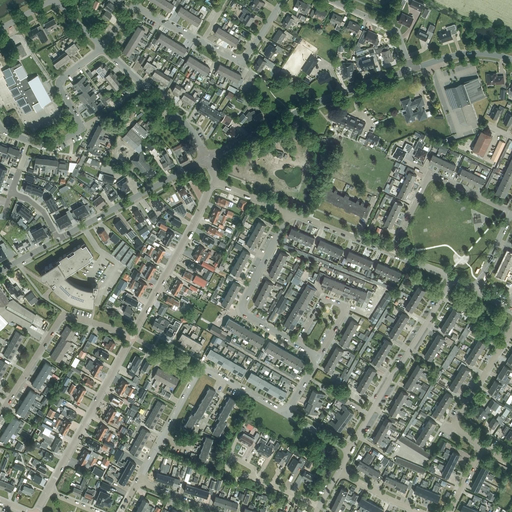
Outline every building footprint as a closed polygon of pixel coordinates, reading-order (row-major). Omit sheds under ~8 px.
[(116,5),(118,3),(114,0),(107,0),(106,2),(105,1),(102,5),(105,7),(104,8),(110,12),(115,5),(116,5)] [(166,0),(165,0),(162,0),(159,5),(164,8),(169,2),(169,0),(166,0)] [(173,0),(172,3),(169,2),(164,8),(170,12),(174,5),(176,7),(179,2),(176,0),(176,1),(174,0),(173,0)] [(265,3),(260,0),(254,0),(250,7),(257,11),(262,5),(263,6),(265,3)] [(307,14),(309,9),(306,7),(308,4),(299,0),(297,0),(295,6),(302,10),(301,12),(307,14)] [(412,0),(410,6),(421,11),(424,5),(414,0),(412,0)] [(176,13),(182,16),(186,9),(188,6),(186,4),(184,8),(181,6),(176,13)] [(182,16),(187,19),(191,13),(193,9),(191,7),(189,11),(186,9),(182,16)] [(254,17),(250,15),(252,12),(244,7),(242,10),(242,11),(244,13),(244,14),(243,13),(239,19),(249,25),(254,17)] [(327,12),(318,7),(316,10),(313,9),(310,15),(313,17),(314,14),(324,18),(327,12)] [(102,16),(108,20),(112,15),(106,11),(102,16)] [(187,19),(192,23),(196,16),(198,12),(196,11),(194,14),(191,13),(187,19)] [(338,23),(335,29),(341,31),(345,22),(342,21),(343,17),(334,13),(330,20),(338,23)] [(409,27),(413,18),(402,13),(399,22),(409,27)] [(199,18),(196,16),(192,23),(197,26),(201,19),(203,15),(201,14),(199,18)] [(288,28),(293,21),(296,23),(299,19),(292,14),(291,17),(288,15),(282,24),(288,28)] [(48,30),(58,25),(54,18),(44,24),(46,27),(44,29),(47,35),(50,33),(48,30)] [(362,30),(359,29),(360,25),(350,21),(347,28),(357,33),(355,36),(359,38),(362,30)] [(419,29),(416,36),(426,41),(427,38),(431,39),(434,33),(432,32),(435,26),(430,24),(427,30),(428,30),(427,33),(419,29)] [(448,31),(439,34),(442,42),(453,38),(451,35),(457,33),(455,24),(446,27),(448,31)] [(215,33),(220,37),(224,30),(226,26),(224,25),(222,29),(219,27),(215,33)] [(143,33),(145,30),(138,26),(135,31),(142,35),(145,38),(147,35),(143,33)] [(39,30),(37,27),(28,32),(31,39),(38,35),(40,38),(40,39),(42,42),(48,39),(42,28),(39,30)] [(225,40),(229,33),(232,29),(229,28),(227,32),(224,30),(220,37),(225,40)] [(290,39),(293,35),(285,30),(284,32),(279,30),(273,39),(280,43),(285,36),(290,39)] [(360,39),(358,42),(361,43),(364,44),(367,39),(374,43),(374,44),(375,44),(376,45),(378,44),(380,40),(376,38),(377,38),(377,37),(378,35),(372,32),(369,30),(368,33),(364,31),(364,30),(363,32),(360,39)] [(140,38),(142,35),(135,31),(132,36),(138,40),(142,43),(146,45),(148,43),(140,38)] [(232,35),(229,33),(225,40),(230,43),(234,36),(237,32),(235,31),(232,35)] [(159,41),(162,43),(166,36),(161,33),(157,39),(157,40),(154,43),(156,45),(159,41)] [(230,43),(235,46),(235,47),(237,49),(240,44),(240,43),(238,42),(240,39),(239,39),(242,35),(240,34),(237,38),(234,36),(230,43)] [(132,36),(128,41),(135,45),(139,48),(141,46),(137,43),(138,40),(132,36)] [(171,39),(166,36),(162,43),(159,47),(162,48),(164,44),(167,46),(171,39)] [(72,44),(69,46),(76,54),(77,52),(76,51),(79,49),(74,42),(71,38),(69,39),(72,44)] [(167,46),(165,50),(167,51),(169,47),(172,49),(176,42),(171,39),(167,46)] [(136,53),(137,54),(138,54),(139,53),(137,51),(134,48),(135,45),(128,41),(125,47),(132,51),(136,53)] [(181,45),(176,42),(172,49),(170,53),(172,54),(174,50),(177,52),(181,45)] [(73,55),(76,54),(69,46),(67,48),(63,43),(61,45),(63,46),(70,56),(72,54),(73,55)] [(270,44),(264,53),(271,57),(275,50),(280,53),(283,49),(277,45),(275,48),(270,44)] [(182,55),(187,49),(181,45),(177,52),(175,56),(177,57),(179,53),(182,55)] [(64,52),(61,54),(67,63),(69,61),(68,59),(71,57),(70,56),(63,46),(61,48),(64,52)] [(132,51),(125,47),(122,52),(129,56),(133,58),(134,56),(130,54),(132,51)] [(371,56),(366,58),(369,68),(376,66),(375,62),(378,61),(375,53),(373,47),(367,49),(367,51),(369,50),(370,54),(371,56)] [(385,62),(393,60),(389,49),(385,50),(384,47),(375,50),(377,54),(382,52),(385,62)] [(27,54),(24,49),(19,52),(22,57),(27,54)] [(62,64),(64,62),(65,64),(67,63),(61,54),(59,56),(55,52),(54,53),(62,64)] [(59,66),(62,64),(54,53),(52,55),(55,59),(52,61),(58,69),(60,68),(59,66)] [(187,64),(190,66),(195,59),(189,55),(185,62),(183,66),(185,68),(187,64)] [(314,67),(319,60),(312,55),(307,62),(314,67)] [(152,64),(149,62),(152,57),(149,56),(147,60),(142,67),(145,69),(144,71),(146,72),(152,64)] [(272,68),(275,64),(265,57),(263,60),(260,58),(254,67),(261,71),(265,64),(272,68)] [(369,68),(366,58),(362,59),(361,57),(356,59),(359,67),(361,66),(363,70),(369,68)] [(195,59),(190,66),(188,69),(190,71),(192,67),(195,69),(200,62),(195,59)] [(149,72),(152,73),(158,64),(159,62),(157,61),(154,65),(152,64),(146,72),(148,74),(149,72)] [(10,89),(14,96),(13,97),(15,100),(17,100),(20,107),(22,106),(25,113),(34,108),(36,111),(43,107),(42,105),(44,104),(44,105),(51,101),(37,75),(30,79),(31,80),(29,81),(26,76),(27,76),(21,65),(20,62),(16,65),(10,68),(10,67),(2,71),(6,78),(5,78),(9,85),(8,86),(10,90),(10,89)] [(200,62),(195,69),(193,73),(195,74),(198,70),(201,72),(205,65),(200,62)] [(353,62),(342,63),(343,75),(343,79),(348,79),(348,81),(353,81),(353,72),(354,71),(353,62)] [(95,69),(91,72),(92,74),(97,70),(99,73),(107,66),(105,65),(104,66),(102,63),(95,69)] [(153,79),(155,80),(160,71),(157,70),(160,65),(158,64),(152,73),(151,75),(154,77),(153,79)] [(225,67),(220,64),(216,71),(214,75),(216,76),(218,72),(221,74),(225,67)] [(205,65),(201,72),(198,76),(200,77),(203,73),(206,75),(210,68),(205,65)] [(305,65),(302,70),(309,75),(312,70),(305,65)] [(98,81),(100,80),(109,72),(107,70),(108,69),(107,66),(99,73),(101,76),(97,79),(98,81)] [(230,69),(225,67),(221,74),(219,78),(222,79),(224,75),(227,77),(230,69)] [(158,80),(160,81),(168,70),(166,68),(163,73),(160,71),(155,80),(157,81),(158,80)] [(232,79),(236,72),(230,69),(227,77),(225,81),(227,82),(229,78),(232,79)] [(170,71),(168,70),(160,81),(164,83),(162,85),(165,86),(170,77),(167,76),(170,71)] [(110,71),(109,72),(100,80),(101,82),(105,78),(107,81),(115,74),(114,73),(112,74),(110,71)] [(332,78),(329,72),(328,73),(326,71),(318,75),(320,77),(318,78),(321,84),(332,78)] [(241,75),(236,72),(232,79),(230,83),(232,84),(234,80),(237,82),(241,75)] [(117,76),(115,74),(107,81),(110,83),(105,87),(107,89),(118,80),(115,78),(117,76)] [(497,84),(504,83),(503,76),(498,76),(498,77),(497,77),(496,74),(487,75),(488,84),(497,83),(497,84)] [(174,92),(173,94),(175,95),(180,87),(177,85),(180,81),(178,79),(180,77),(177,75),(172,82),(175,84),(171,90),(174,92)] [(79,80),(75,83),(73,85),(75,88),(74,88),(75,90),(83,84),(81,82),(85,79),(84,77),(79,80)] [(446,89),(447,92),(452,108),(458,106),(461,105),(468,125),(478,122),(471,102),(485,97),(482,90),(483,89),(481,85),(478,78),(479,78),(478,77),(461,84),(462,85),(457,87),(452,89),(451,87),(446,89)] [(123,83),(121,81),(120,83),(118,80),(107,89),(108,90),(113,87),(115,90),(123,83)] [(85,87),(83,84),(75,90),(76,92),(77,91),(79,94),(89,86),(90,86),(89,83),(85,87)] [(183,89),(180,87),(175,95),(177,96),(178,95),(181,96),(187,87),(188,86),(186,84),(183,89)] [(79,98),(80,100),(88,94),(87,91),(91,88),(89,86),(79,94),(78,94),(80,97),(79,98)] [(187,87),(181,96),(180,98),(183,100),(182,101),(184,103),(189,95),(186,93),(189,88),(187,87)] [(192,97),(189,95),(184,103),(186,104),(187,102),(190,104),(194,98),(197,93),(195,92),(192,97)] [(83,101),(85,103),(96,95),(94,93),(90,96),(88,94),(80,100),(82,102),(83,101)] [(105,100),(107,103),(108,102),(113,98),(110,94),(104,98),(105,100)] [(85,103),(87,106),(85,107),(87,108),(95,103),(93,100),(97,97),(96,95),(85,103)] [(197,111),(202,114),(207,105),(205,103),(207,100),(202,97),(198,103),(201,105),(197,111)] [(425,104),(422,98),(416,100),(416,102),(412,104),(410,99),(409,99),(403,101),(402,102),(405,109),(407,109),(408,113),(405,114),(407,122),(408,122),(415,120),(414,116),(418,115),(419,120),(427,117),(425,110),(423,110),(422,105),(425,104)] [(97,105),(95,103),(87,108),(88,110),(89,109),(91,112),(102,104),(101,102),(97,105)] [(210,107),(207,105),(202,114),(206,117),(212,108),(214,105),(212,104),(210,107)] [(214,105),(212,108),(206,117),(211,120),(217,111),(214,109),(216,106),(214,105)] [(492,110),(493,111),(490,116),(497,119),(499,113),(502,115),(505,108),(500,106),(498,109),(494,107),(492,110)] [(256,115),(254,110),(250,112),(249,111),(245,115),(243,113),(237,119),(242,123),(246,119),(248,121),(253,118),(252,118),(254,117),(257,122),(264,118),(261,112),(256,115)] [(336,123),(339,125),(345,113),(341,112),(341,113),(334,110),(330,119),(337,122),(336,123)] [(222,114),(217,111),(211,120),(216,123),(220,115),(223,117),(225,113),(223,112),(222,114)] [(339,125),(344,127),(349,115),(345,113),(339,125)] [(511,114),(511,115),(507,113),(505,117),(506,117),(503,122),(510,125),(511,120),(511,114)] [(354,117),(349,115),(344,127),(349,129),(354,117)] [(358,120),(354,117),(349,129),(353,131),(358,120)] [(361,134),(366,123),(358,120),(353,131),(361,134)] [(97,128),(96,127),(95,129),(104,133),(105,131),(109,133),(111,131),(106,128),(108,125),(101,121),(101,122),(100,125),(98,124),(97,128)] [(148,133),(136,122),(122,138),(134,149),(134,148),(138,152),(144,146),(140,142),(148,133)] [(225,125),(222,129),(226,132),(225,133),(230,136),(230,137),(231,138),(232,138),(235,135),(236,137),(238,133),(234,130),(235,129),(231,126),(229,128),(225,125)] [(95,131),(94,134),(106,140),(107,138),(102,136),(104,133),(95,129),(94,131),(95,131)] [(491,136),(481,131),(472,150),(482,155),(491,136)] [(377,145),(380,138),(370,133),(367,140),(377,145)] [(104,143),(106,140),(94,134),(92,137),(91,137),(90,139),(99,143),(100,140),(104,143)] [(89,141),(90,141),(89,144),(98,149),(101,150),(102,148),(97,146),(99,143),(90,139),(89,141)] [(426,157),(425,156),(427,151),(422,148),(424,143),(418,140),(414,149),(417,151),(415,156),(420,158),(420,159),(424,161),(426,157)] [(149,142),(146,145),(151,150),(154,147),(149,142)] [(181,144),(173,148),(182,165),(190,161),(186,153),(183,155),(180,149),(186,146),(183,142),(180,143),(181,144)] [(402,160),(406,152),(409,153),(413,146),(406,142),(403,150),(398,147),(395,152),(394,152),(392,156),(396,158),(397,157),(402,160)] [(96,151),(98,149),(89,144),(88,146),(89,147),(87,150),(100,156),(101,153),(96,151)] [(9,155),(11,156),(15,147),(13,146),(12,147),(9,146),(9,148),(5,159),(7,160),(9,155)] [(16,149),(17,148),(15,147),(11,156),(14,157),(12,162),(15,163),(17,158),(20,159),(21,154),(19,153),(20,150),(16,149)] [(141,172),(142,172),(144,174),(144,173),(148,178),(156,172),(151,166),(152,165),(141,152),(131,160),(141,172)] [(162,154),(163,156),(169,167),(174,164),(171,158),(170,159),(166,152),(162,154)] [(429,162),(435,164),(439,157),(440,155),(437,153),(436,156),(433,154),(429,162)] [(163,163),(162,163),(165,169),(169,167),(163,156),(160,158),(163,163)] [(446,157),(443,156),(442,158),(439,157),(435,164),(441,167),(445,160),(446,157)] [(91,165),(100,168),(103,161),(93,158),(91,165)] [(450,162),(445,160),(441,167),(447,170),(450,162)] [(70,162),(68,171),(72,171),(77,163),(70,162)] [(450,162),(447,170),(452,173),(456,165),(450,162)] [(460,173),(459,176),(465,178),(468,171),(469,169),(466,168),(466,170),(462,168),(463,167),(460,166),(457,172),(460,173)] [(408,174),(406,177),(414,181),(417,175),(413,173),(415,170),(408,167),(405,173),(408,174)] [(465,178),(470,181),(474,174),(468,171),(465,178)] [(501,176),(503,177),(511,181),(511,174),(506,172),(504,175),(502,174),(501,176)] [(102,180),(113,183),(115,177),(104,173),(102,180)] [(478,173),(477,175),(474,174),(470,181),(476,184),(480,176),(481,174),(478,173)] [(405,176),(403,176),(402,178),(404,179),(405,180),(404,183),(411,186),(414,181),(406,177),(405,176)] [(483,178),(480,176),(476,184),(482,187),(485,179),(486,178),(483,177),(483,178)] [(116,183),(123,193),(130,188),(126,183),(128,181),(125,177),(116,183)] [(511,181),(503,177),(501,182),(510,186),(511,181)] [(27,182),(24,190),(30,193),(33,184),(27,182)] [(403,185),(401,188),(409,192),(411,186),(404,183),(402,182),(401,184),(403,185)] [(501,182),(498,187),(507,192),(510,186),(501,182)] [(107,188),(104,190),(107,195),(111,201),(118,196),(114,190),(113,191),(108,183),(106,185),(105,186),(107,188)] [(94,191),(86,185),(83,188),(91,194),(94,191)] [(38,186),(35,194),(41,196),(44,188),(38,186)] [(184,186),(177,190),(181,196),(182,198),(182,199),(183,198),(185,202),(186,203),(193,199),(193,198),(189,192),(188,193),(184,186)] [(349,196),(345,194),(344,196),(345,196),(344,198),(335,193),(336,192),(336,193),(338,190),(335,189),(334,193),(331,192),(333,188),(331,187),(329,189),(330,190),(329,191),(325,189),(321,197),(324,199),(325,197),(334,201),(333,203),(338,206),(339,204),(346,207),(345,209),(350,211),(351,209),(360,213),(359,216),(362,217),(363,216),(366,218),(371,207),(369,206),(368,207),(367,206),(366,208),(362,206),(362,205),(363,205),(364,203),(362,202),(360,205),(358,204),(360,200),(357,199),(356,202),(357,202),(356,203),(347,199),(348,198),(349,196)] [(505,197),(507,192),(498,187),(496,192),(505,197)] [(404,197),(406,198),(409,192),(401,188),(399,188),(398,190),(400,191),(397,197),(403,200),(404,197)] [(384,197),(382,201),(384,203),(386,199),(391,201),(392,197),(386,194),(384,197)] [(52,195),(44,200),(47,205),(55,201),(52,195)] [(99,208),(106,203),(100,195),(93,201),(99,208)] [(223,206),(224,204),(228,205),(229,201),(226,200),(222,198),(222,199),(219,197),(216,203),(223,206)] [(158,199),(157,200),(156,198),(152,201),(153,203),(152,204),(154,206),(153,207),(155,210),(156,209),(157,211),(159,210),(160,211),(162,209),(161,208),(164,206),(158,199)] [(241,199),(238,205),(244,208),(247,202),(241,199)] [(403,205),(395,201),(393,200),(392,203),(394,203),(392,206),(400,210),(403,205)] [(55,201),(47,205),(50,211),(58,207),(55,201)] [(182,202),(173,208),(178,213),(185,216),(187,211),(182,202)] [(84,204),(79,207),(83,216),(87,214),(86,213),(89,212),(88,211),(90,209),(87,204),(85,205),(84,204)] [(22,205),(17,212),(22,216),(27,209),(22,205)] [(74,211),(71,212),(74,218),(77,216),(78,218),(80,217),(83,216),(79,207),(78,205),(72,208),(74,211)] [(391,209),(390,212),(397,216),(400,210),(392,206),(391,206),(390,208),(391,209)] [(214,208),(212,214),(225,219),(227,216),(223,214),(223,216),(220,215),(222,211),(221,211),(221,210),(214,208)] [(27,209),(22,216),(27,220),(27,219),(30,221),(33,216),(31,214),(32,213),(27,209)] [(138,209),(133,212),(135,216),(134,216),(135,219),(137,218),(139,222),(145,218),(141,212),(140,212),(138,209)] [(148,215),(152,220),(155,217),(157,216),(153,211),(148,215)] [(389,214),(387,218),(395,221),(397,216),(390,212),(388,212),(387,214),(389,214)] [(67,213),(61,216),(66,225),(69,223),(71,221),(70,219),(67,214),(67,213)] [(224,223),(225,219),(212,214),(209,220),(216,223),(216,222),(217,223),(218,219),(221,220),(220,222),(224,223)] [(181,221),(174,217),(170,215),(168,218),(172,220),(171,223),(178,227),(181,221)] [(61,216),(56,219),(60,227),(63,226),(63,227),(66,225),(61,216)] [(386,217),(384,220),(386,220),(384,224),(392,228),(395,221),(387,218),(386,217)] [(19,219),(16,223),(25,230),(27,226),(19,219)] [(121,234),(128,229),(120,220),(114,225),(121,234)] [(258,221),(255,227),(262,231),(266,225),(258,221)] [(42,225),(36,228),(37,230),(42,238),(45,237),(45,236),(47,235),(46,234),(49,232),(46,227),(43,228),(42,225)] [(142,237),(150,231),(146,226),(138,231),(142,237)] [(216,229),(213,227),(212,228),(209,226),(206,231),(213,235),(214,233),(221,237),(223,233),(226,235),(227,232),(222,229),(220,232),(216,229)] [(259,236),(262,231),(255,227),(252,232),(259,236)] [(294,238),(297,230),(292,228),(289,233),(288,235),(288,236),(294,238)] [(109,237),(104,229),(98,233),(103,241),(109,237)] [(164,231),(160,229),(159,233),(171,240),(174,234),(168,230),(167,232),(164,230),(164,231)] [(37,230),(32,232),(36,241),(38,239),(39,240),(42,238),(37,230)] [(131,239),(136,235),(132,230),(127,234),(131,239)] [(303,233),(297,230),(294,238),(300,241),(303,233)] [(256,242),(259,236),(252,232),(249,238),(256,242)] [(18,251),(24,248),(24,249),(28,248),(27,246),(31,244),(28,239),(27,236),(26,237),(23,233),(16,237),(19,243),(15,246),(18,251)] [(120,238),(114,233),(110,238),(116,243),(120,238)] [(168,245),(171,240),(159,233),(156,236),(160,238),(163,240),(162,242),(168,245)] [(306,243),(309,236),(303,233),(300,241),(299,243),(301,244),(302,242),(306,243)] [(213,244),(214,241),(211,239),(208,237),(207,237),(204,235),(201,241),(208,244),(209,242),(213,244)] [(315,238),(309,236),(306,243),(305,245),(307,246),(308,244),(312,246),(315,238)] [(135,248),(137,250),(143,245),(138,238),(134,241),(138,246),(135,248)] [(256,242),(249,238),(246,243),(253,247),(256,242)] [(320,248),(323,250),(326,242),(320,239),(317,247),(316,249),(319,250),(320,248)] [(326,242),(323,250),(322,251),(325,252),(325,251),(329,252),(332,245),(326,242)] [(54,286),(56,289),(56,290),(58,292),(61,294),(64,296),(65,294),(68,296),(71,297),(70,300),(74,301),(77,302),(80,303),(81,301),(84,302),(88,302),(88,305),(91,305),(93,305),(93,299),(93,295),(96,295),(98,289),(98,285),(93,284),(92,291),(86,291),(80,289),(74,286),(68,282),(63,277),(61,275),(93,254),(86,244),(85,244),(82,246),(81,244),(73,249),(73,250),(73,249),(74,251),(68,256),(67,254),(67,253),(59,259),(60,261),(53,265),(52,263),(44,268),(45,268),(46,270),(43,272),(42,272),(41,273),(41,274),(41,275),(41,276),(41,277),(42,278),(43,278),(44,278),(45,278),(46,278),(49,283),(53,287),(54,286)] [(208,258),(209,257),(211,254),(208,253),(208,252),(204,250),(205,249),(199,245),(196,251),(208,258)] [(338,247),(332,245),(329,252),(334,255),(338,247)] [(151,246),(149,250),(162,256),(165,251),(159,247),(157,251),(154,249),(155,247),(151,246)] [(344,250),(338,247),(334,255),(340,257),(344,250)] [(250,253),(243,249),(240,255),(247,259),(250,253)] [(153,256),(152,258),(153,258),(153,259),(159,262),(162,256),(149,250),(147,253),(153,256)] [(210,259),(208,258),(196,251),(193,257),(199,260),(200,258),(208,263),(210,259)] [(280,251),(277,257),(285,261),(288,255),(280,251)] [(348,260),(351,261),(355,253),(349,251),(345,261),(347,262),(348,260)] [(222,255),(216,252),(212,259),(218,262),(222,255)] [(361,256),(355,253),(351,261),(352,261),(351,263),(354,264),(354,262),(357,264),(361,256)] [(244,265),(247,259),(240,255),(237,261),(244,265)] [(360,265),(363,266),(367,258),(361,256),(357,264),(357,265),(359,266),(360,265)] [(283,264),(285,261),(277,257),(275,263),(282,267),(284,267),(285,265),(283,264)] [(373,261),(367,258),(363,266),(362,269),(365,270),(366,267),(369,269),(373,261)] [(511,260),(505,258),(502,263),(510,267),(511,262),(511,260)] [(241,270),(244,265),(237,261),(235,260),(234,262),(235,263),(234,266),(241,270)] [(204,261),(202,265),(213,271),(215,267),(204,261)] [(202,266),(197,263),(197,265),(193,263),(190,262),(187,267),(194,271),(195,268),(199,271),(202,266)] [(383,264),(378,262),(375,270),(380,272),(383,264)] [(145,264),(142,263),(140,266),(153,273),(156,267),(150,264),(148,267),(145,265),(145,264)] [(280,270),(282,267),(275,263),(272,269),(279,272),(281,273),(282,271),(280,270)] [(500,269),(507,272),(509,273),(510,271),(508,270),(510,267),(502,263),(500,269)] [(383,274),(386,275),(390,267),(383,264),(380,272),(381,272),(380,274),(382,275),(383,274)] [(150,279),(153,273),(140,266),(138,270),(141,272),(142,270),(146,272),(144,276),(150,279)] [(238,276),(241,270),(234,266),(230,272),(238,276)] [(392,278),(396,270),(390,267),(386,275),(392,278)] [(299,268),(294,276),(299,279),(304,271),(299,268)] [(208,280),(213,272),(207,269),(203,277),(208,280)] [(279,276),(278,276),(279,272),(272,269),(269,274),(278,279),(279,276)] [(506,276),(507,272),(500,269),(497,275),(506,279),(507,277),(506,276)] [(401,273),(396,270),(392,278),(398,280),(401,273)] [(188,280),(190,278),(193,279),(192,280),(203,286),(207,280),(196,274),(195,276),(192,274),(188,272),(188,273),(185,271),(184,273),(183,272),(181,276),(182,276),(188,280)] [(322,282),(321,285),(326,287),(330,278),(325,276),(326,274),(320,272),(316,280),(322,282)] [(294,276),(291,281),(292,282),(294,283),(296,284),(299,279),(294,276)] [(119,283),(117,286),(123,290),(125,286),(128,282),(121,278),(119,283)] [(332,289),(335,280),(330,278),(326,287),(332,289)] [(133,279),(131,283),(144,290),(147,284),(141,281),(140,283),(133,279)] [(177,279),(174,285),(187,292),(190,294),(192,291),(185,287),(185,288),(181,286),(183,283),(177,279)] [(266,280),(263,287),(270,290),(272,291),(273,289),(271,288),(273,284),(266,280)] [(341,282),(335,280),(332,289),(337,292),(341,282)] [(232,284),(230,287),(237,291),(240,285),(233,281),(232,281),(230,283),(232,284)] [(14,293),(18,299),(24,295),(20,289),(17,291),(14,287),(10,282),(5,286),(11,293),(13,292),(14,293)] [(337,292),(342,294),(346,284),(341,282),(337,292)] [(141,296),(144,290),(131,283),(129,287),(132,289),(133,287),(136,289),(134,291),(135,292),(134,293),(141,296)] [(313,294),(316,289),(307,284),(306,287),(304,286),(302,288),(304,289),(313,294)] [(351,286),(346,284),(342,294),(347,296),(351,286)] [(186,293),(187,292),(174,285),(170,291),(177,294),(178,292),(182,295),(184,291),(186,293)] [(347,296),(353,298),(356,289),(354,287),(354,286),(352,285),(351,286),(347,296)] [(426,290),(417,285),(416,287),(417,288),(415,291),(415,292),(422,296),(426,290)] [(0,329),(6,323),(8,322),(14,319),(29,327),(36,314),(21,305),(13,299),(9,301),(5,294),(4,294),(1,289),(0,287),(0,329)] [(118,296),(121,290),(116,287),(113,293),(118,296)] [(234,297),(237,291),(230,287),(227,292),(234,297)] [(271,295),(270,294),(269,293),(270,290),(263,287),(260,292),(268,296),(270,297),(271,295)] [(395,294),(398,295),(399,296),(401,298),(404,292),(401,290),(399,288),(395,294)] [(310,299),(313,294),(304,289),(301,294),(310,299)] [(362,291),(356,289),(353,298),(358,300),(362,291)] [(364,302),(366,296),(370,298),(372,292),(368,290),(367,293),(362,291),(358,300),(364,302)] [(414,293),(412,297),(419,301),(422,296),(415,292),(415,291),(414,291),(413,293),(414,293)] [(32,292),(26,297),(31,305),(38,300),(32,292)] [(231,302),(234,297),(227,292),(226,292),(224,294),(226,295),(224,298),(231,302)] [(265,301),(268,296),(260,292),(257,298),(265,301)] [(387,292),(384,297),(389,300),(392,295),(387,292)] [(307,304),(310,299),(301,294),(299,299),(307,304)] [(135,306),(138,301),(131,297),(127,295),(125,298),(129,300),(128,302),(135,306)] [(111,296),(105,305),(111,308),(113,305),(110,303),(112,300),(114,301),(115,298),(111,296)] [(171,298),(168,296),(165,301),(171,305),(171,306),(170,308),(174,310),(176,308),(177,305),(179,302),(178,301),(175,299),(171,297),(171,298)] [(288,299),(286,298),(284,297),(282,296),(279,301),(285,304),(288,299)] [(419,301),(412,297),(410,296),(409,298),(411,299),(409,302),(416,306),(419,301)] [(231,302),(224,298),(222,297),(221,299),(223,300),(221,304),(228,308),(231,302)] [(265,301),(257,298),(254,303),(262,307),(265,301)] [(299,299),(296,304),(305,309),(307,304),(299,299)] [(279,301),(276,306),(278,307),(280,308),(282,309),(285,304),(279,301)] [(412,312),(416,306),(409,302),(405,308),(412,312)] [(181,307),(187,311),(190,306),(183,303),(181,307)] [(163,304),(159,311),(163,313),(167,306),(163,304)] [(296,304),(293,309),(302,314),(305,309),(296,304)] [(122,305),(121,307),(124,309),(123,312),(130,316),(133,310),(130,308),(131,307),(127,305),(126,307),(122,305)] [(459,315),(461,312),(454,307),(451,313),(458,317),(461,319),(462,317),(459,315)] [(299,319),(302,314),(293,309),(290,314),(299,319)] [(378,318),(380,316),(381,313),(376,310),(373,315),(378,318)] [(275,312),(271,320),(275,322),(279,314),(275,312)] [(402,313),(399,318),(406,323),(409,317),(402,313)] [(455,323),(458,317),(451,313),(447,318),(455,323)] [(290,314),(287,319),(296,324),(299,319),(290,314)] [(151,326),(156,328),(162,317),(160,316),(158,319),(156,318),(155,320),(151,326)] [(165,319),(162,317),(156,328),(161,331),(163,326),(165,327),(165,328),(169,321),(168,322),(164,320),(165,319)] [(224,327),(229,330),(234,321),(229,318),(224,327)] [(399,318),(396,323),(403,327),(406,323),(399,318)] [(447,318),(444,324),(451,328),(452,327),(453,329),(454,327),(453,326),(455,323),(447,318)] [(293,329),(296,324),(287,319),(284,324),(293,329)] [(165,334),(169,336),(169,335),(171,336),(174,331),(176,332),(181,323),(176,320),(173,325),(169,323),(166,328),(168,329),(165,333),(166,334),(165,334)] [(352,320),(348,326),(356,330),(359,324),(352,320)] [(239,324),(234,321),(229,330),(234,333),(239,324)] [(396,323),(392,329),(399,333),(403,327),(396,323)] [(234,333),(239,336),(244,327),(239,324),(234,333)] [(444,324),(441,329),(448,333),(449,334),(451,332),(449,331),(451,328),(444,324)] [(67,325),(64,330),(77,338),(78,337),(75,335),(74,334),(76,331),(67,325)] [(220,333),(221,330),(213,325),(209,331),(218,336),(220,333)] [(355,334),(354,333),(356,330),(348,326),(345,331),(352,335),(354,336),(355,334)] [(249,330),(244,327),(239,336),(244,338),(249,330)] [(180,343),(182,344),(187,335),(184,334),(187,329),(185,328),(182,333),(178,340),(181,341),(180,343)] [(396,339),(399,333),(392,329),(391,331),(389,334),(396,339)] [(61,335),(63,337),(72,342),(70,341),(72,337),(73,338),(73,339),(75,340),(77,338),(64,330),(61,335)] [(244,338),(249,341),(254,332),(249,330),(244,338)] [(13,337),(21,341),(24,335),(16,331),(13,337)] [(343,336),(350,340),(352,335),(345,331),(343,336)] [(188,345),(195,334),(193,332),(190,337),(187,335),(182,344),(184,345),(185,344),(188,345)] [(249,341),(254,344),(259,335),(254,332),(249,341)] [(94,343),(97,336),(91,333),(88,339),(94,343)] [(197,335),(195,334),(188,345),(191,347),(190,349),(192,350),(197,341),(194,339),(197,335)] [(445,339),(438,334),(434,340),(441,344),(445,339)] [(264,338),(259,335),(254,344),(259,347),(264,338)] [(111,349),(115,343),(110,340),(111,339),(105,336),(103,340),(106,342),(104,345),(106,347),(111,349)] [(346,346),(349,341),(350,340),(343,336),(339,342),(346,346)] [(13,337),(10,343),(18,347),(21,341),(13,337)] [(71,346),(69,346),(72,342),(63,337),(60,341),(73,350),(74,348),(71,346)] [(483,349),(486,343),(479,339),(477,337),(476,339),(478,340),(476,344),(483,349)] [(200,343),(197,341),(192,350),(194,351),(195,349),(198,351),(202,344),(205,339),(203,338),(200,343)] [(390,349),(393,344),(386,339),(382,345),(390,349)] [(434,340),(431,345),(438,350),(441,344),(434,340)] [(71,352),(73,350),(60,341),(56,347),(65,352),(68,349),(69,349),(69,350),(71,352)] [(268,355),(269,353),(274,344),(269,341),(264,350),(267,351),(266,353),(268,355)] [(10,343),(7,348),(15,353),(18,347),(10,343)] [(279,347),(274,344),(269,353),(274,356),(279,347)] [(480,354),(483,349),(476,344),(473,349),(480,354)] [(386,355),(390,349),(382,345),(379,350),(386,355)] [(438,350),(431,345),(428,350),(435,355),(436,356),(438,353),(436,353),(438,350)] [(56,347),(53,351),(66,359),(68,357),(65,356),(63,355),(65,352),(56,347)] [(206,356),(211,359),(215,352),(217,348),(215,347),(213,350),(210,349),(206,356)] [(274,356),(279,358),(284,350),(279,347),(274,356)] [(336,347),(333,352),(340,356),(344,351),(336,347)] [(11,359),(15,353),(7,348),(3,354),(11,359)] [(94,354),(94,355),(101,358),(102,356),(106,359),(109,354),(102,350),(98,348),(95,355),(94,354)] [(217,348),(215,352),(211,359),(216,362),(220,354),(218,353),(220,350),(217,348)] [(473,349),(469,355),(476,359),(480,354),(473,349)] [(279,358),(284,361),(289,352),(284,350),(279,358)] [(379,350),(375,356),(382,361),(386,355),(379,350)] [(431,360),(435,355),(428,350),(424,356),(431,360)] [(59,362),(61,358),(63,359),(62,360),(65,361),(66,359),(53,351),(50,356),(59,362)] [(228,352),(226,351),(224,356),(220,354),(216,362),(221,365),(225,357),(227,354),(228,352)] [(284,361),(289,364),(294,355),(289,352),(284,361)] [(333,352),(330,358),(337,362),(340,356),(333,352)] [(473,365),(476,359),(469,355),(466,353),(465,355),(468,357),(466,360),(473,365)] [(227,354),(225,357),(221,365),(226,367),(231,360),(228,359),(230,355),(227,354)] [(135,373),(141,363),(139,362),(141,358),(135,355),(132,362),(134,364),(130,370),(128,373),(133,376),(135,373)] [(299,358),(294,355),(289,364),(294,367),(299,358)] [(76,356),(72,365),(76,367),(81,359),(76,356)] [(379,366),(382,361),(375,356),(372,361),(379,366)] [(231,370),(236,363),(238,359),(235,358),(233,362),(231,360),(226,367),(231,370)] [(294,367),(299,370),(304,361),(299,358),(294,367)] [(334,368),(337,362),(330,358),(327,364),(334,368)] [(1,360),(0,360),(0,367),(5,370),(9,364),(1,360)] [(89,360),(87,364),(100,371),(103,365),(97,361),(95,365),(91,363),(92,362),(89,360)] [(151,364),(146,361),(142,368),(140,371),(143,373),(145,370),(148,371),(151,364)] [(55,370),(56,368),(52,366),(46,362),(43,367),(49,371),(51,368),(55,370)] [(241,366),(236,363),(231,370),(236,373),(241,366)] [(92,369),(90,373),(97,376),(100,371),(87,364),(85,367),(88,369),(89,368),(92,369)] [(327,364),(324,369),(331,373),(333,374),(334,371),(332,371),(334,368),(327,364)] [(422,372),(424,368),(418,364),(414,369),(427,377),(428,374),(425,372),(424,373),(422,372)] [(467,375),(470,370),(463,365),(461,365),(460,367),(461,368),(459,370),(467,375)] [(503,368),(501,370),(509,374),(510,372),(511,372),(511,365),(511,366),(510,368),(504,365),(503,365),(502,367),(503,368)] [(246,369),(241,366),(236,373),(242,376),(246,369)] [(368,369),(366,373),(373,377),(376,371),(367,366),(366,368),(368,369)] [(53,374),(49,371),(43,367),(39,372),(46,376),(48,373),(52,375),(53,374)] [(154,383),(156,384),(163,370),(158,368),(153,377),(157,379),(156,380),(155,380),(154,383)] [(414,369),(411,375),(417,378),(420,374),(422,376),(422,377),(425,379),(427,377),(414,369)] [(168,373),(163,370),(156,384),(158,385),(159,382),(160,380),(163,382),(168,373)] [(463,381),(467,375),(459,370),(456,376),(463,381)] [(504,378),(502,381),(507,384),(511,379),(507,377),(509,374),(501,370),(498,375),(504,378)] [(50,379),(46,376),(39,372),(36,378),(42,382),(45,378),(48,381),(50,379)] [(247,379),(252,382),(256,375),(251,372),(247,379)] [(166,389),(173,376),(168,373),(163,382),(167,384),(166,386),(166,385),(164,388),(166,389)] [(373,377),(366,373),(363,378),(370,382),(373,377)] [(94,381),(91,379),(88,377),(84,375),(82,379),(86,381),(84,383),(91,387),(94,381)] [(261,378),(256,375),(252,382),(257,385),(261,378)] [(257,385),(262,388),(266,381),(264,379),(265,377),(262,375),(261,378),(257,385)] [(420,388),(422,385),(418,383),(418,384),(415,383),(417,378),(411,375),(408,380),(420,388)] [(455,378),(453,382),(460,386),(463,381),(456,376),(455,375),(453,378),(455,378)] [(179,379),(173,376),(166,389),(168,390),(170,388),(169,387),(170,386),(174,388),(179,379)] [(46,384),(42,382),(36,378),(32,384),(39,388),(41,384),(45,386),(46,384)] [(363,378),(360,383),(367,387),(370,382),(363,378)] [(128,383),(122,380),(119,386),(132,392),(135,394),(137,391),(130,387),(130,389),(126,387),(128,383)] [(269,382),(266,381),(262,388),(267,391),(271,383),(272,382),(270,380),(269,382)] [(420,388),(408,380),(404,386),(411,389),(413,385),(416,387),(415,388),(419,390),(420,388)] [(503,392),(504,389),(507,384),(502,381),(500,383),(495,380),(495,381),(494,380),(492,382),(493,383),(492,385),(499,389),(499,390),(503,392)] [(358,385),(356,389),(364,393),(367,387),(360,383),(356,381),(355,384),(358,385)] [(272,382),(271,383),(267,391),(272,394),(276,386),(274,385),(275,383),(272,382)] [(456,391),(460,386),(453,382),(449,387),(456,391)] [(67,387),(62,384),(59,390),(64,393),(67,387)] [(72,384),(70,388),(83,395),(86,390),(80,386),(78,389),(75,387),(76,385),(72,384)] [(497,392),(499,390),(499,389),(492,385),(489,390),(490,391),(489,394),(498,399),(501,394),(497,392)] [(47,386),(43,393),(47,396),(52,389),(47,386)] [(132,392),(119,386),(116,391),(122,395),(124,391),(127,393),(126,394),(130,396),(132,392)] [(272,394),(277,396),(281,389),(276,386),(272,394)] [(209,387),(205,394),(212,398),(214,395),(217,397),(218,395),(215,393),(216,391),(209,387)] [(284,391),(285,388),(283,387),(281,389),(277,396),(282,399),(286,392),(284,391)] [(72,392),(75,394),(73,398),(80,401),(83,395),(70,388),(70,389),(68,392),(71,394),(72,392)] [(142,388),(138,395),(143,398),(147,390),(142,388)] [(36,394),(30,390),(27,394),(33,399),(36,395),(39,398),(41,396),(37,393),(36,394)] [(310,392),(310,394),(319,398),(320,395),(324,397),(325,395),(313,390),(312,393),(310,392)] [(401,391),(398,396),(411,404),(412,401),(409,399),(408,400),(406,399),(408,394),(401,391)] [(450,402),(453,397),(446,392),(443,397),(450,402)] [(37,401),(33,399),(27,394),(24,400),(30,404),(32,401),(36,403),(37,401)] [(212,403),(210,401),(212,398),(205,394),(201,401),(208,405),(209,404),(211,405),(212,403)] [(310,397),(309,400),(321,405),(322,403),(318,401),(319,398),(310,394),(309,396),(310,397)] [(344,404),(347,399),(338,394),(336,399),(344,404)] [(58,396),(56,400),(54,404),(59,406),(61,403),(62,403),(64,400),(58,396)] [(123,401),(120,399),(117,397),(116,398),(113,396),(110,402),(117,405),(118,403),(121,405),(123,401)] [(236,400),(229,396),(228,397),(226,396),(225,398),(227,399),(225,403),(232,407),(236,400)] [(402,405),(404,401),(406,403),(406,404),(410,406),(411,404),(398,396),(395,402),(402,405)] [(446,407),(450,402),(443,397),(439,403),(446,407)] [(491,412),(497,403),(492,399),(485,410),(480,406),(475,414),(481,418),(483,415),(486,417),(490,412),(491,412)] [(34,406),(30,404),(24,400),(20,405),(27,409),(29,406),(33,408),(34,406)] [(158,400),(155,406),(163,410),(166,405),(158,400)] [(308,403),(306,402),(305,404),(315,408),(316,405),(320,407),(321,405),(309,400),(308,403)] [(207,406),(208,405),(201,401),(197,408),(204,412),(206,409),(208,410),(209,408),(207,406)] [(399,410),(402,405),(395,402),(392,407),(405,415),(406,412),(402,410),(402,411),(399,410)] [(443,413),(446,407),(439,403),(437,402),(436,404),(438,405),(436,408),(443,413)] [(222,408),(221,411),(228,414),(232,407),(225,403),(224,406),(221,404),(220,406),(222,408)] [(502,405),(498,403),(493,409),(497,412),(502,405)] [(313,411),(315,408),(305,404),(304,406),(306,407),(304,410),(317,415),(318,413),(313,411)] [(31,412),(27,409),(20,405),(17,411),(23,415),(26,411),(29,414),(31,412)] [(343,413),(344,413),(352,419),(353,417),(352,416),(354,413),(343,405),(341,407),(343,409),(342,411),(343,413)] [(63,410),(61,413),(68,417),(69,416),(74,418),(77,413),(73,411),(74,411),(70,409),(65,406),(63,410)] [(159,416),(163,410),(155,406),(151,412),(159,416)] [(120,413),(110,407),(107,413),(120,420),(122,416),(119,415),(120,413)] [(395,417),(398,412),(400,414),(400,415),(403,417),(405,415),(392,407),(389,413),(395,417)] [(436,408),(434,407),(432,409),(435,411),(433,414),(440,418),(443,413),(436,408)] [(202,415),(204,412),(197,408),(193,414),(198,417),(200,419),(201,417),(203,418),(204,416),(202,415)] [(52,418),(56,412),(50,409),(47,415),(52,418)] [(216,414),(218,416),(217,417),(227,422),(224,421),(228,414),(221,411),(219,413),(217,412),(216,414)] [(156,422),(159,416),(151,412),(148,418),(156,422)] [(338,412),(336,414),(347,422),(349,419),(350,420),(352,419),(344,413),(343,413),(342,415),(338,412)] [(118,424),(120,420),(107,413),(104,419),(112,423),(114,420),(115,421),(115,422),(118,424)] [(191,413),(187,420),(194,424),(196,421),(198,422),(199,420),(197,419),(198,417),(193,414),(191,413)] [(130,423),(133,417),(128,414),(125,421),(130,423)] [(335,416),(339,419),(337,421),(345,427),(347,425),(345,425),(347,422),(336,414),(335,416)] [(493,418),(489,424),(494,428),(498,422),(501,424),(504,419),(500,417),(501,416),(499,415),(496,419),(493,418)] [(24,423),(20,420),(20,421),(13,416),(10,421),(17,425),(19,422),(23,424),(24,423)] [(386,418),(383,424),(395,431),(397,428),(393,426),(390,425),(392,422),(394,423),(396,420),(389,416),(388,419),(386,418)] [(65,434),(68,429),(55,422),(45,417),(43,421),(41,425),(51,430),(53,426),(53,425),(57,427),(58,426),(60,427),(59,430),(59,431),(65,434)] [(223,429),(227,422),(217,417),(219,418),(219,420),(216,418),(215,421),(217,422),(216,425),(223,429)] [(61,420),(57,418),(55,422),(68,429),(71,423),(65,420),(61,418),(61,420)] [(153,428),(156,422),(148,418),(145,424),(153,428)] [(428,418),(427,420),(428,421),(426,424),(433,429),(436,423),(428,418)] [(192,427),(194,424),(187,420),(183,427),(190,431),(191,429),(193,431),(194,428),(192,427)] [(20,428),(17,425),(10,421),(7,427),(13,431),(15,427),(19,430),(20,428)] [(344,429),(345,427),(337,421),(335,424),(331,421),(330,423),(341,431),(343,428),(344,429)] [(35,432),(45,438),(59,445),(62,440),(57,437),(56,439),(50,436),(50,437),(48,436),(51,430),(39,424),(35,432)] [(101,424),(98,430),(111,437),(113,433),(110,432),(109,433),(107,432),(109,429),(107,428),(101,424)] [(386,433),(388,429),(391,430),(390,431),(394,433),(395,431),(383,424),(379,429),(386,433)] [(430,434),(433,429),(426,424),(425,427),(423,430),(430,434)] [(511,430),(511,429),(505,424),(501,429),(505,432),(503,434),(511,439),(511,430)] [(210,429),(213,430),(212,432),(219,436),(223,429),(216,425),(214,428),(211,427),(210,429)] [(13,431),(7,427),(3,432),(10,436),(12,433),(16,435),(17,433),(13,431)] [(238,440),(241,441),(241,442),(243,443),(249,434),(243,431),(245,429),(242,427),(239,432),(242,434),(238,440)] [(142,428),(139,434),(147,438),(150,432),(142,428)] [(384,437),(386,433),(379,429),(376,435),(389,442),(390,439),(387,437),(386,438),(384,437)] [(101,439),(103,435),(107,437),(106,439),(109,441),(111,437),(98,430),(95,436),(101,439)] [(419,435),(427,439),(430,434),(423,430),(421,432),(419,435)] [(14,438),(10,436),(3,432),(0,437),(0,438),(6,442),(9,438),(13,440),(14,438)] [(254,437),(249,434),(243,443),(246,445),(246,444),(249,446),(253,440),(255,442),(259,434),(257,433),(254,437)] [(144,444),(147,438),(139,434),(136,440),(144,444)] [(388,444),(389,442),(376,435),(373,440),(380,444),(381,441),(388,444)] [(423,445),(427,439),(419,435),(416,441),(423,445)] [(201,439),(204,440),(203,443),(211,446),(213,439),(205,436),(205,438),(202,437),(201,439)] [(262,454),(267,445),(265,444),(267,441),(260,437),(257,443),(260,445),(256,451),(259,452),(262,453),(262,454)] [(48,443),(52,445),(51,448),(56,451),(59,445),(45,438),(43,442),(42,441),(40,445),(46,448),(48,443)] [(97,451),(100,444),(93,440),(93,441),(90,439),(89,441),(88,441),(87,443),(87,444),(90,446),(89,448),(92,450),(93,449),(97,451)] [(112,448),(114,444),(105,440),(103,443),(112,448)] [(136,440),(133,446),(141,450),(144,444),(136,440)] [(447,442),(442,440),(438,449),(442,451),(447,442)] [(15,447),(20,450),(23,445),(18,442),(15,447)] [(201,448),(200,451),(208,454),(211,446),(203,443),(202,445),(200,444),(199,447),(201,448)] [(269,446),(267,445),(262,454),(262,453),(265,455),(265,456),(267,457),(274,445),(271,443),(269,446)] [(393,446),(388,443),(384,450),(389,453),(393,446)] [(133,446),(130,451),(137,456),(141,450),(133,446)] [(46,451),(42,449),(40,453),(44,455),(43,457),(44,457),(44,458),(47,460),(47,459),(51,461),(54,455),(46,451)] [(91,453),(84,449),(81,455),(94,462),(98,454),(92,450),(91,453)] [(199,455),(196,454),(196,456),(198,457),(198,459),(205,461),(208,454),(200,451),(199,455)] [(276,456),(277,457),(275,460),(281,464),(285,458),(288,460),(292,453),(287,451),(286,453),(282,451),(281,453),(278,451),(276,456)] [(449,453),(448,456),(450,457),(457,461),(460,455),(453,451),(451,455),(449,453)] [(361,470),(371,454),(368,453),(365,458),(364,458),(362,461),(360,460),(356,466),(361,470)] [(361,470),(366,473),(370,466),(368,465),(373,456),(371,454),(361,470)] [(92,466),(94,462),(81,455),(78,461),(84,464),(85,464),(87,461),(90,462),(89,464),(92,466)] [(293,458),(288,468),(296,472),(300,464),(303,466),(306,460),(301,457),(298,461),(293,458)] [(389,460),(384,457),(381,462),(386,465),(389,460)] [(449,460),(447,463),(454,467),(457,461),(450,457),(449,460)] [(40,463),(41,462),(35,458),(32,464),(38,467),(37,469),(44,473),(47,468),(44,466),(40,463)] [(107,466),(110,461),(105,458),(100,465),(106,468),(107,466)] [(305,465),(309,468),(313,461),(309,458),(305,465)] [(133,469),(136,464),(127,459),(125,462),(124,461),(122,463),(133,469)] [(126,467),(124,471),(130,474),(133,469),(122,463),(118,461),(116,464),(121,467),(122,465),(125,467),(125,466),(126,467)] [(155,479),(161,481),(166,464),(162,463),(160,468),(161,469),(160,473),(157,472),(155,479)] [(443,465),(442,467),(451,472),(454,467),(447,463),(446,466),(443,465)] [(170,465),(166,464),(161,481),(167,482),(169,475),(166,475),(167,470),(168,471),(170,465)] [(372,476),(378,466),(376,464),(374,467),(374,468),(370,466),(366,473),(372,476)] [(490,469),(483,465),(480,471),(486,474),(487,474),(490,469)] [(172,484),(176,470),(177,467),(174,466),(172,472),(173,472),(172,475),(173,475),(173,477),(169,475),(167,482),(172,484)] [(379,467),(378,466),(372,476),(377,479),(380,473),(377,471),(379,467)] [(95,467),(92,472),(101,476),(104,471),(95,467)] [(442,474),(449,478),(451,472),(442,467),(441,470),(443,471),(442,474)] [(31,469),(28,474),(33,476),(31,479),(39,483),(42,477),(35,473),(36,471),(31,469)] [(314,475),(305,470),(301,476),(304,478),(304,479),(307,481),(307,480),(310,481),(314,475)] [(383,482),(389,485),(394,474),(392,473),(390,476),(389,475),(389,477),(386,476),(388,472),(385,470),(382,477),(385,478),(383,482)] [(117,474),(115,472),(127,479),(130,474),(124,471),(122,474),(121,474),(121,473),(118,472),(117,474)] [(487,474),(486,474),(480,471),(477,477),(484,480),(487,474)] [(125,485),(127,479),(115,472),(113,475),(120,478),(118,481),(125,485)] [(498,477),(503,480),(506,475),(501,472),(498,477)] [(394,478),(396,475),(394,474),(389,485),(394,487),(397,480),(393,479),(394,478)] [(401,482),(397,480),(394,487),(400,489),(404,479),(406,475),(404,474),(403,475),(401,481),(402,481),(401,482)] [(193,481),(190,492),(195,494),(197,487),(194,486),(194,485),(195,482),(197,483),(198,478),(195,477),(193,481)] [(485,485),(482,483),(484,480),(477,477),(474,482),(483,487),(485,485)] [(413,482),(410,481),(404,479),(400,489),(405,492),(407,488),(410,489),(413,482)] [(7,482),(4,488),(11,491),(14,485),(15,482),(12,480),(11,484),(7,482)] [(414,492),(420,494),(425,481),(423,480),(420,486),(417,485),(414,492)] [(191,481),(190,484),(191,484),(190,485),(186,484),(184,491),(190,492),(193,481),(191,481)] [(429,490),(425,488),(426,486),(428,482),(425,481),(420,494),(426,497),(429,490)] [(503,490),(511,494),(511,483),(507,481),(503,490)] [(100,486),(108,490),(110,485),(102,482),(100,486)] [(483,487),(474,482),(471,488),(478,492),(480,488),(482,489),(483,487)] [(28,485),(25,483),(24,485),(21,484),(18,492),(21,493),(22,490),(31,494),(33,489),(28,486),(28,485)] [(75,487),(74,487),(72,492),(79,495),(81,490),(82,491),(84,486),(81,484),(81,485),(76,483),(75,487)] [(201,496),(204,485),(204,484),(202,484),(201,487),(202,487),(202,489),(197,487),(195,494),(201,496)] [(432,491),(429,490),(426,497),(432,499),(437,486),(435,485),(433,489),(433,488),(432,491)] [(440,487),(437,486),(432,499),(438,502),(441,495),(437,493),(438,491),(440,487)] [(348,491),(342,487),(339,493),(350,498),(351,496),(348,495),(347,495),(346,495),(348,491)] [(96,490),(93,489),(92,490),(88,488),(86,492),(86,491),(84,496),(91,499),(92,495),(94,495),(96,490)] [(109,504),(111,499),(107,497),(108,494),(101,491),(96,502),(102,504),(103,502),(109,504)] [(213,502),(219,504),(222,493),(220,492),(219,497),(215,495),(213,502)] [(492,501),(496,495),(490,492),(487,499),(492,501)] [(339,493),(336,498),(343,501),(345,498),(346,498),(346,499),(349,500),(350,498),(339,493)] [(230,500),(227,499),(224,506),(230,508),(234,497),(231,496),(230,500)] [(234,497),(230,508),(236,510),(239,501),(235,500),(236,497),(234,497)] [(359,510),(361,511),(364,507),(367,500),(362,497),(358,503),(362,506),(361,507),(361,506),(359,510)] [(143,498),(140,504),(146,507),(150,509),(153,510),(154,508),(151,506),(148,504),(149,501),(143,498)] [(336,498),(334,503),(340,507),(344,509),(345,507),(342,505),(342,506),(341,505),(343,501),(336,498)] [(460,511),(462,511),(466,511),(472,500),(470,499),(468,503),(467,503),(466,506),(463,504),(460,511)] [(373,503),(367,500),(364,507),(361,511),(363,511),(365,509),(365,507),(369,510),(373,503)] [(473,505),(474,501),(472,500),(466,511),(473,511),(474,509),(472,508),(473,505)] [(344,509),(340,507),(334,503),(331,509),(337,511),(340,508),(341,509),(340,509),(343,511),(344,509)] [(375,511),(378,506),(373,503),(369,510),(373,511),(375,511)]
